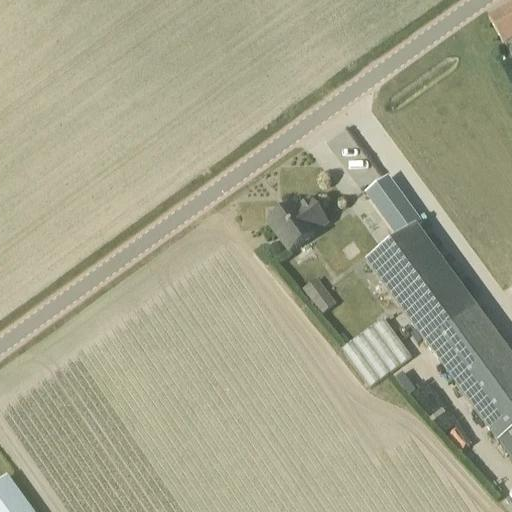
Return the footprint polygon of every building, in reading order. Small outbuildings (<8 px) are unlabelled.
[(511,5),(490,18),(501,38),(505,44),(511,40),(511,5)] [(400,236),(421,221),(387,174),(366,189),(400,236)] [(329,227),(310,201),(296,212),(293,208),(268,225),(291,256),(316,237),(329,227)] [(428,348),(477,312),(416,229),(367,265),(428,348)] [(303,291),(307,297),(322,317),(336,307),(317,281),(303,291)] [(511,359),(477,312),(428,348),(498,445),(511,435),(511,359)] [(363,336),(364,336),(342,352),(370,391),(391,375),(412,360),(383,321),(363,336)] [(0,511),(30,511),(7,479),(0,483),(0,511)]
